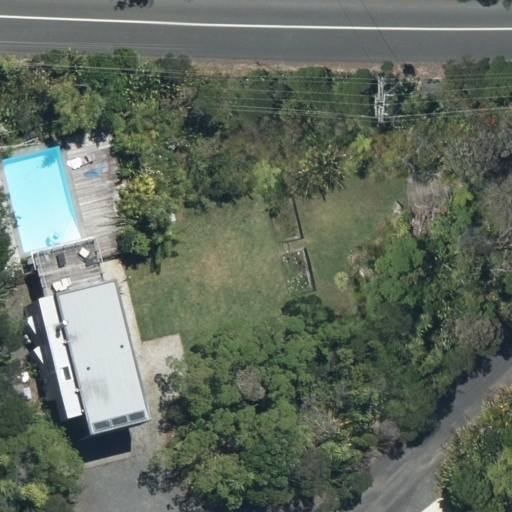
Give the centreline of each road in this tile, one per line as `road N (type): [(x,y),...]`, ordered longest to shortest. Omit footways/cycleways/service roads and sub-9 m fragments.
road 1 (residential): [(511,28),(0,15)]
road 2 (unclassified): [(511,374),(368,511)]
